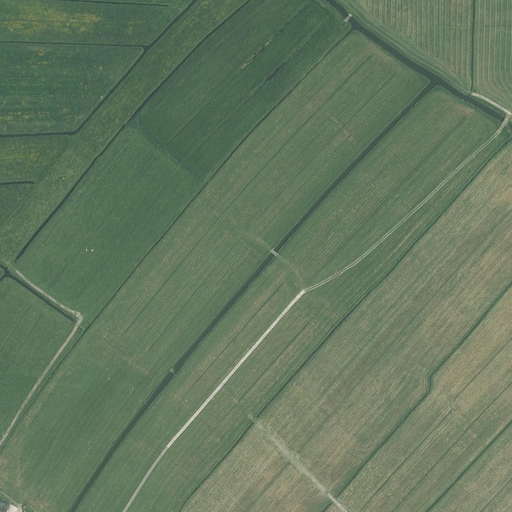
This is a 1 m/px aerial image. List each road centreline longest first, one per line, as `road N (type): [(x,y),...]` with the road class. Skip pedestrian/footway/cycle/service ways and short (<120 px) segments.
road 1 (track): [(307,291),(168,445),(124,511)]
road 2 (track): [(504,125),(346,270),(307,291)]
road 3 (track): [(17,271),(80,321),(0,446)]
road 4 (track): [(353,12),(510,114)]
road 5 (track): [(329,497),(220,386)]
